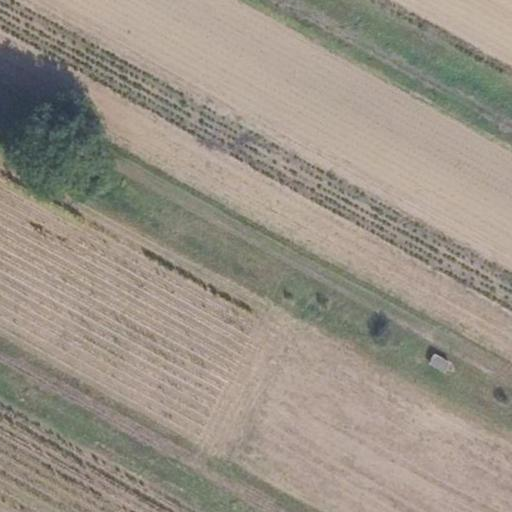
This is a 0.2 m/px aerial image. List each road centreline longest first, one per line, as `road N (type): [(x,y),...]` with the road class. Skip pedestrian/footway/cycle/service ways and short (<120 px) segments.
road 1 (track): [(0,100),(511,382)]
road 2 (track): [(0,358),(278,511)]
road 3 (track): [(276,0),(511,128)]
